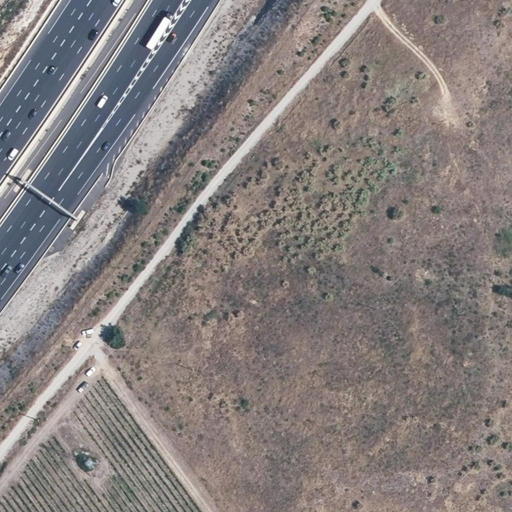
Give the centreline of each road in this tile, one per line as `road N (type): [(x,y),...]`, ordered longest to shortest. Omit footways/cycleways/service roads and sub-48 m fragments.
road 1 (track): [(0,460),(374,0)]
road 2 (motorway): [(57,185),(198,0)]
road 3 (motorway): [(57,185),(168,0)]
road 4 (track): [(95,346),(212,511)]
road 5 (motorway): [(96,0),(0,145)]
